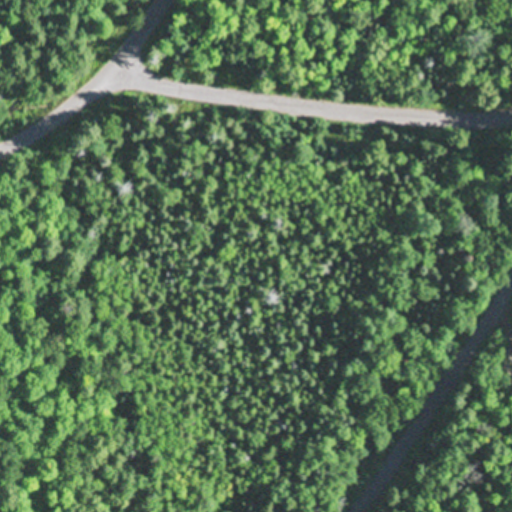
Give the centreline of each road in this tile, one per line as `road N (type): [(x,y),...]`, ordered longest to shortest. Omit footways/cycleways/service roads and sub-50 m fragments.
road 1 (residential): [(123,69),(310,102),(511,111)]
road 2 (residential): [(48,125),(130,64),(175,0)]
road 3 (residential): [(362,511),(439,402)]
